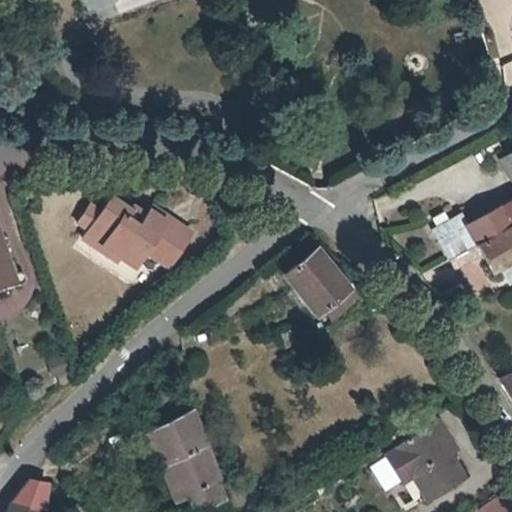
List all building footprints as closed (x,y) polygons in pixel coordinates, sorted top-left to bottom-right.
[(82,0),(86,9),(104,0),(82,0)] [(511,146),(499,153),(508,171),(511,168),(511,146)] [(511,196),(466,221),(461,213),(453,217),(451,212),(432,223),(449,257),(477,242),(511,223),(511,196)] [(110,197),(107,199),(100,211),(87,229),(101,239),(98,243),(131,265),(143,250),(165,266),(188,235),(189,233),(151,206),(144,215),(137,226),(125,217),(130,210),(110,197)] [(87,229),(100,211),(89,203),(75,221),(87,229)] [(137,226),(144,215),(133,207),(130,210),(125,217),(137,226)] [(511,223),(477,242),(481,250),(491,269),(511,258),(511,223)] [(101,239),(87,229),(81,238),(128,270),(131,265),(98,243),(101,239)] [(477,242),(449,257),(453,265),(481,250),(477,242)] [(0,276),(10,274),(0,243),(0,276)] [(345,286),(314,246),(280,273),(311,312),(321,305),(330,317),(354,297),(345,286)] [(511,369),(499,376),(511,399),(511,369)] [(144,431),(157,467),(172,460),(184,493),(191,511),(221,500),(213,481),(216,479),(190,408),(144,431)] [(393,443),(394,445),(411,473),(424,496),(426,498),(464,475),(450,451),(442,438),(449,435),(438,416),(393,443)] [(442,438),(450,451),(457,448),(449,435),(442,438)] [(394,445),(386,450),(402,477),(411,473),(394,445)] [(172,460),(157,467),(168,498),(184,493),(172,460)] [(411,473),(402,477),(416,501),(424,496),(411,473)] [(10,500),(41,507),(46,484),(28,479),(10,500)] [(40,511),(41,507),(10,500),(7,511),(40,511)]
